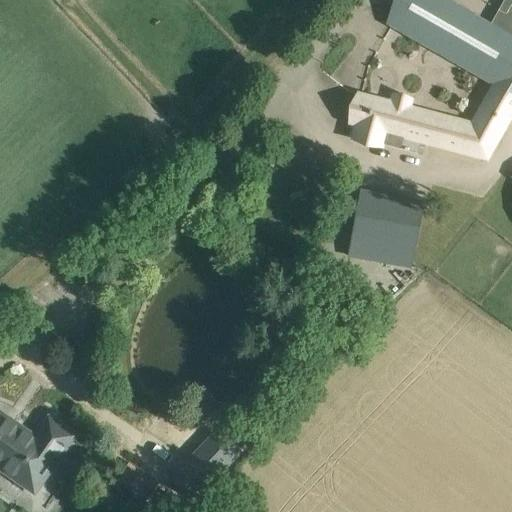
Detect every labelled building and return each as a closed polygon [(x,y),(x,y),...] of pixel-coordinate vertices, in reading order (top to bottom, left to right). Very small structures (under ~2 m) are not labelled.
[(511,0),(505,0),(491,26),(446,0),(405,0),(395,19),(504,81),(476,131),(389,109),(390,103),(360,95),(353,124),(355,124),(351,140),(384,148),(388,133),(487,159),(511,114),(511,0)] [(413,269),(424,202),(360,190),(347,257),(413,269)] [(0,413),(0,468),(35,492),(74,436),(49,419),(36,439),(0,413)] [(243,453),(228,439),(221,432),(219,430),(204,446),(188,462),(171,480),(177,485),(195,502),(235,461),(243,453)] [(169,489),(129,462),(116,483),(135,496),(124,510),(125,511),(153,511),(155,510),(169,489)]
